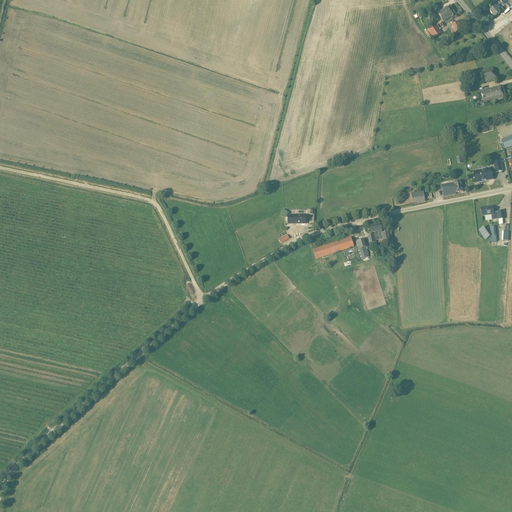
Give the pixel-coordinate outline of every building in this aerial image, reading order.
[(439,24),(442,28),(445,26),(443,22),(453,15),(447,6),(437,13),(443,22),(439,24)] [(490,11),(494,17),(503,10),(501,7),(498,9),(495,6),(490,11)] [(451,31),(453,34),(456,32),(456,33),(462,29),(458,22),(452,26),(454,29),(451,31)] [(428,30),(434,38),(441,34),(436,25),(428,30)] [(479,71),(482,83),(496,80),(492,67),(479,71)] [(479,102),(480,107),(485,106),(484,103),(503,97),(500,86),(480,92),(483,101),(479,102)] [(511,136),(501,140),(505,149),(511,146),(511,136)] [(476,183),(488,181),(487,180),(493,179),(491,171),(495,170),(496,172),(502,171),(500,161),(494,162),(495,167),(491,168),(474,171),(475,179),(475,178),(476,178),(477,182),(476,183)] [(441,186),(443,196),(456,194),(456,193),(463,191),(461,181),(453,183),(441,186)] [(411,194),(413,204),(425,202),(425,200),(432,198),(431,194),(424,195),(423,191),(411,194)] [(491,215),(492,220),(504,219),(503,211),(494,212),(493,207),(486,208),(486,207),(481,207),(482,216),(491,215)] [(288,215),(288,224),(306,224),(306,215),(288,215)] [(380,224),(369,226),(370,233),(375,232),(375,234),(368,236),(369,244),(376,243),(375,241),(383,239),(384,241),(389,240),(388,232),(382,233),(380,224)] [(490,226),(492,243),(495,243),(494,231),(499,230),(499,225),(490,226)] [(278,239),(281,243),(289,239),(287,235),(278,239)] [(313,250),(316,259),(354,247),(351,237),(313,250)] [(356,242),(361,260),(369,257),(366,247),(364,240),(360,241),(357,242),(356,242)]
